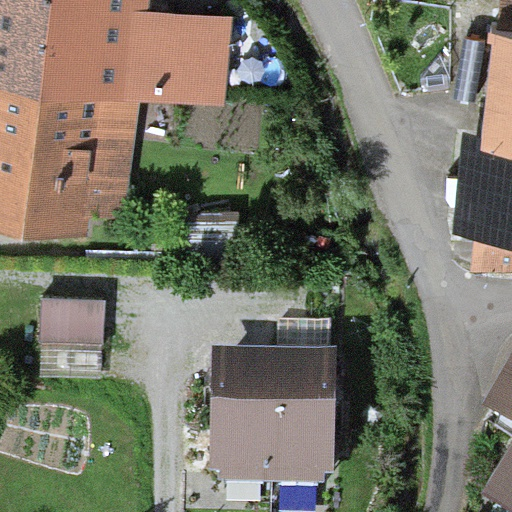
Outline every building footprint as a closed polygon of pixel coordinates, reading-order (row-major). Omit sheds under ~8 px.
[(0,0),(0,209),(108,221),(123,86),(211,95),(219,13),(131,4),(131,0),(0,0)] [(460,130),(448,228),(471,231),(468,266),(511,268),(511,25),(495,23),(482,132),(460,130)] [(46,294),(44,336),(102,339),(104,297),(46,294)] [(61,380),(113,381),(113,353),(62,352),(61,380)] [(211,362),(208,483),(326,486),(329,364),(211,362)] [(511,511),(511,367),(485,417),(511,432),(511,449),(483,503),(500,511),(511,511)]
